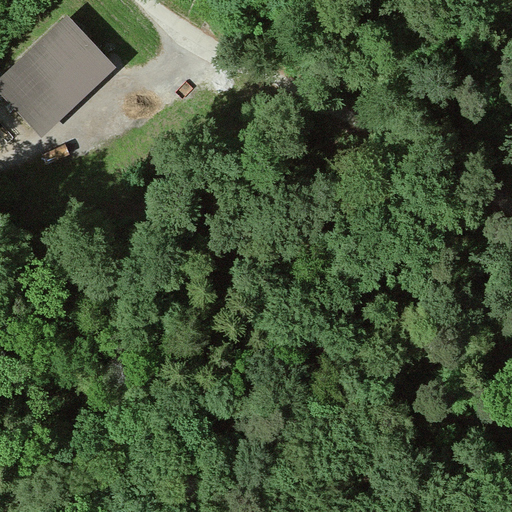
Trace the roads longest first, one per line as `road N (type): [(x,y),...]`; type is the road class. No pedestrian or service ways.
road 1 (track): [(511,203),(194,35)]
road 2 (track): [(0,165),(117,96),(194,35)]
